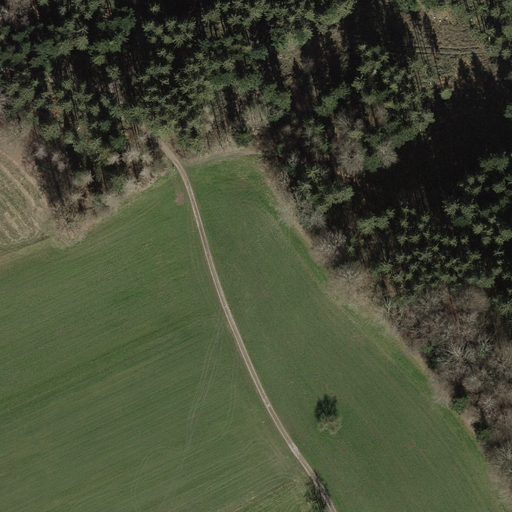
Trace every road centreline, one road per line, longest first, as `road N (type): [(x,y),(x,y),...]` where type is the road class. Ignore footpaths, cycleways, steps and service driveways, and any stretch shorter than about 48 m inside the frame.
road 1 (track): [(333,511),(272,411),(226,312),(179,167)]
road 2 (track): [(179,167),(101,90),(0,68)]
